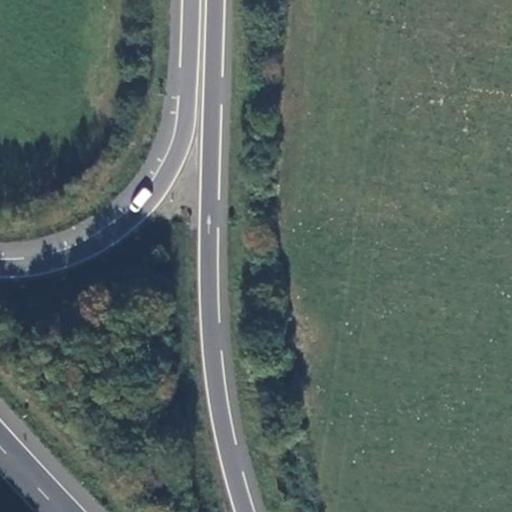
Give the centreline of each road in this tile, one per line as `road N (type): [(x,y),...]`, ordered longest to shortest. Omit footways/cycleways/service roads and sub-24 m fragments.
road 1 (trunk): [(245,511),(214,364),(214,0)]
road 2 (trunk): [(193,0),(187,120),(180,148),(147,201),(73,253),(0,265)]
